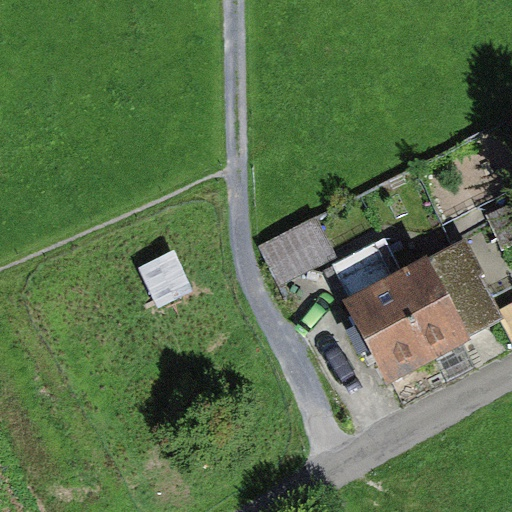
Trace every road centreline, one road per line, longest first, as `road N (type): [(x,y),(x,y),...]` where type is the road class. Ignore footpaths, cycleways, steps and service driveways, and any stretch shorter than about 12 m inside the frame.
road 1 (track): [(338,466),(234,264),(226,0)]
road 2 (unclassified): [(257,511),(511,377)]
